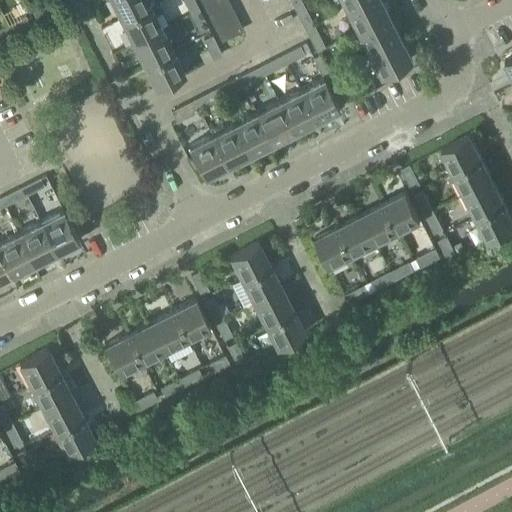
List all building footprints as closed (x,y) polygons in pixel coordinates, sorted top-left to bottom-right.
[(158,0),(112,0),(123,21),(160,2),(158,0)] [(182,0),(190,15),(199,10),(193,0),(182,0)] [(200,0),(205,9),(221,0),(200,0)] [(210,19),(231,9),(227,0),(221,0),(205,9),(210,19)] [(358,30),(390,14),(383,0),(362,0),(347,8),(358,30)] [(160,2),(123,21),(135,43),(164,28),(163,27),(167,24),(161,13),(164,11),(160,2)] [(305,30),(313,25),(302,3),(293,8),(305,30)] [(37,22),(56,12),(51,4),(32,13),(37,22)] [(215,30),(237,19),(231,9),(210,19),(215,30)] [(199,10),(190,15),(199,33),(208,29),(199,10)] [(370,52),(401,35),(390,14),(358,30),(370,52)] [(12,35),(30,25),(25,16),(7,26),(12,35)] [(221,41),(243,30),(237,19),(215,30),(221,41)] [(316,52),(324,48),(313,25),(305,30),(316,52)] [(0,40),(12,35),(7,26),(0,29),(0,40)] [(164,28),(135,43),(146,66),(175,51),(164,28)] [(213,60),(222,55),(212,35),(203,40),(213,60)] [(381,74),(413,57),(401,35),(370,52),(381,74)] [(286,64),(303,55),(299,47),(281,56),(286,64)] [(175,51),(146,66),(158,88),(186,73),(175,51)] [(347,96),(333,70),(330,71),(321,54),(312,59),(322,78),(302,88),(318,119),(340,108),(337,102),(347,96)] [(264,75),(286,64),(281,56),(259,67),(264,75)] [(241,86),(264,75),(259,67),(237,78),(241,86)] [(222,96),(241,86),(237,78),(218,88),(222,96)] [(197,109),(222,96),(218,88),(193,101),(197,109)] [(295,130),(318,119),(302,88),(279,99),(295,130)] [(273,142),(295,130),(279,99),(257,110),(273,142)] [(193,111),(197,109),(193,101),(171,112),(176,123),(194,114),(193,111)] [(250,153),(273,142),(257,110),(235,122),(250,153)] [(228,164),(250,153),(235,122),(212,133),(228,164)] [(205,176),(228,164),(212,133),(190,144),(205,176)] [(452,171),(481,157),(469,134),(441,148),(452,171)] [(464,194),(492,179),(481,157),(452,171),(464,194)] [(410,188),(419,183),(409,164),(400,169),(410,188)] [(39,178),(23,186),(27,195),(43,186),(39,178)] [(475,217),(504,202),(492,179),(464,194),(475,217)] [(23,186),(2,197),(6,205),(27,195),(23,186)] [(423,214),(432,210),(422,190),(413,195),(423,214)] [(397,231),(419,220),(405,191),(382,203),(397,231)] [(487,239),(511,226),(511,218),(504,202),(475,217),(487,239)] [(374,243),(397,231),(382,203),(360,214),(374,243)] [(62,210),(39,221),(55,252),(78,241),(76,238),(62,210)] [(442,229),(433,210),(432,210),(423,214),(433,233),(442,229)] [(351,254),(374,243),(360,214),(337,226),(351,254)] [(39,221),(17,232),(33,264),(35,263),(55,252),(39,221)] [(328,266),(351,254),(337,226),(314,237),(328,266)] [(17,232),(0,240),(0,253),(11,275),(33,264),(17,232)] [(447,260),(456,255),(446,235),(437,240),(447,260)] [(241,278),(270,264),(259,241),(230,256),(241,278)] [(415,258),(419,267),(439,257),(435,248),(415,258)] [(0,253),(0,280),(11,275),(0,253)] [(413,270),(409,262),(408,262),(389,272),(393,280),(413,270)] [(252,301),(281,286),(270,264),(241,278),(252,301)] [(200,295),(209,290),(199,271),(190,275),(200,295)] [(374,290),(393,280),(389,272),(370,281),(374,290)] [(348,304),(368,293),(363,284),(343,295),(348,304)] [(263,323),(292,309),(281,286),(252,301),(263,323)] [(213,320),(222,316),(212,297),(203,302),(213,320)] [(187,338),(210,327),(195,298),(172,309),(187,338)] [(164,350),(187,338),(172,309),(150,321),(164,350)] [(292,309),(263,323),(275,346),(304,331),(292,309)] [(223,340),(232,336),(222,316),(213,320),(223,340)] [(142,361),(164,350),(150,321),(127,332),(142,361)] [(119,373),(142,361),(127,332),(104,344),(119,373)] [(236,366),(245,362),(235,342),(226,347),(236,366)] [(30,384),(59,369),(48,347),(19,361),(30,384)] [(209,374),(229,364),(224,355),(205,365),(209,374)] [(41,407),(71,392),(59,369),(30,384),(41,407)] [(183,387),(202,378),(198,369),(179,378),(183,387)] [(164,397),(183,387),(179,378),(159,388),(164,397)] [(138,410),(157,400),(153,391),(133,401),(138,410)] [(53,430),(82,415),(71,392),(41,407),(53,430)] [(0,422),(2,426),(11,422),(2,404),(0,404),(0,422)] [(93,438),(82,415),(53,430),(64,452),(93,438)] [(13,447),(22,442),(11,422),(2,426),(13,447)] [(26,473),(35,468),(25,449),(16,454),(26,473)] [(0,480),(19,470),(14,462),(0,468),(0,480)]
